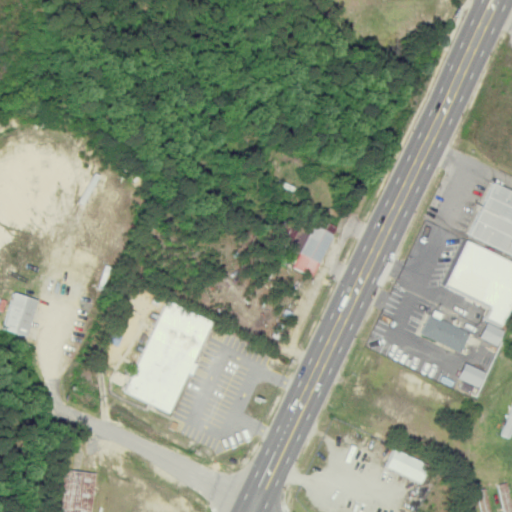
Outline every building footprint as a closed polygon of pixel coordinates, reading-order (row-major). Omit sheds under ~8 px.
[(468,235),(511,254),(511,191),(491,183),(468,235)] [(312,277),(332,237),(286,215),(274,240),(299,252),(291,267),(312,277)] [(335,227),(315,219),(313,225),(333,233),(335,227)] [(443,287),(488,306),(482,319),(502,327),(511,302),(511,261),(463,240),(443,287)] [(0,326),(0,328),(24,336),(36,300),(11,292),(0,326)] [(124,393),(169,412),(185,372),(189,374),(211,320),(162,300),(124,393)] [(460,352),(469,333),(428,314),(418,334),(460,352)] [(504,330),(486,322),(479,336),(497,345),(504,330)] [(511,396),(501,435),(510,438),(511,429),(511,396)] [(419,482),(427,464),(392,448),(384,466),(419,482)] [(89,511),(95,473),(57,468),(50,511),(89,511)] [(495,484),(502,511),(511,511),(511,510),(505,482),(495,484)] [(475,490),(479,511),(488,511),(484,488),(475,490)]
